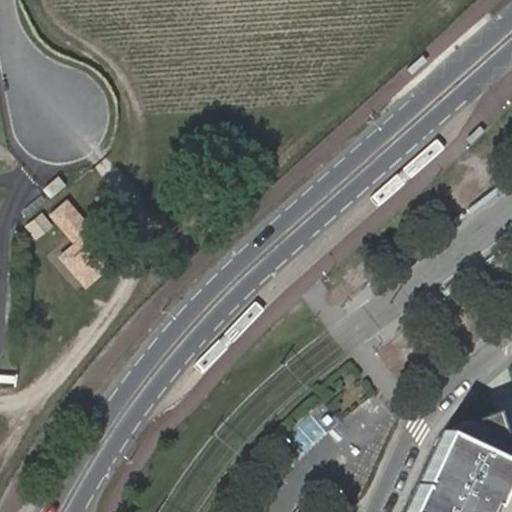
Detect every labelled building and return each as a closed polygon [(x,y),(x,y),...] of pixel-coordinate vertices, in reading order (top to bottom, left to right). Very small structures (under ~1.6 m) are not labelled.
[(52,199),(66,186),(58,178),(44,190),(52,199)] [(81,214),(61,192),(47,204),(67,226),(81,214)] [(26,228),(35,240),(54,227),(45,214),(26,228)] [(89,223),(81,214),(67,226),(75,235),(89,223)] [(114,250),(89,223),(75,235),(59,249),(84,277),(114,250)] [(491,511),(511,467),(511,460),(447,431),(409,511),(491,511)]
